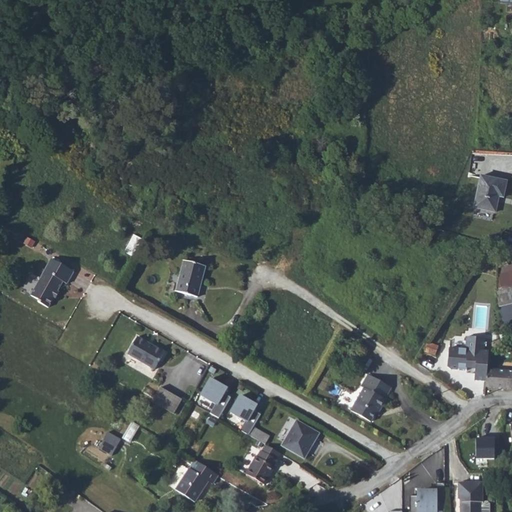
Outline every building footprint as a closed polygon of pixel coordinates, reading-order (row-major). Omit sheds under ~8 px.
[(425,28),(418,32),(420,37),(428,34),(425,28)] [(481,176),(476,209),(498,213),(501,197),(505,198),(507,180),(481,176)] [(50,303),(55,293),(59,287),(64,278),(68,281),(75,269),(53,256),(33,292),(41,296),(40,298),(50,303)] [(206,263),(185,258),(177,290),(198,295),(206,263)] [(506,320),(511,318),(511,263),(492,269),(506,320)] [(168,352),(141,337),(132,355),(158,370),(168,352)] [(476,381),(487,382),(487,371),(490,352),(485,352),(485,348),(487,348),(488,344),(485,344),(486,339),(468,338),(467,351),(450,349),(448,369),(452,370),(468,371),(468,369),(477,370),(476,381)] [(423,343),(421,352),(434,356),(437,347),(423,343)] [(365,386),(352,408),(372,419),(380,405),(382,406),(387,397),(386,397),(393,384),(370,371),(363,384),(365,386)] [(487,389),(511,389),(511,371),(487,371),(487,382),(487,389)] [(211,412),(221,416),(225,409),(232,397),(226,393),(229,387),(211,377),(201,395),(217,404),(211,412)] [(165,388),(157,402),(178,414),(186,400),(165,388)] [(241,430),(250,434),(255,427),(262,415),(256,411),(258,405),(241,395),(231,412),(246,422),(241,430)] [(298,417),(284,443),(307,456),(321,430),(298,417)] [(255,427),(250,434),(266,445),(268,446),(273,438),(255,427)] [(100,448),(113,455),(122,439),(108,431),(100,448)] [(476,462),(495,462),(496,441),(476,441),(476,462)] [(276,460),(280,453),(268,446),(266,445),(262,451),(276,460)] [(273,466),(276,460),(262,451),(259,457),(257,457),(247,474),(264,484),(275,467),(273,466)] [(211,481),(216,471),(195,459),(190,468),(188,467),(175,489),(195,501),(208,479),(211,481)] [(487,488),(462,489),(463,505),(466,509),(466,511),(494,511),(494,509),(491,508),(488,507),(487,488)] [(415,507),(415,511),(449,511),(449,494),(441,494),(442,501),(429,501),(429,503),(423,503),(423,507),(415,507)]
